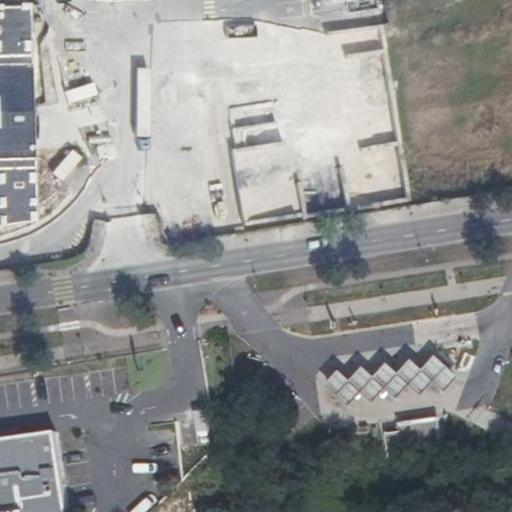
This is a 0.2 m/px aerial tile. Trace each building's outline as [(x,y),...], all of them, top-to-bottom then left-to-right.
[(310,0),(312,17),(373,11),(371,0),(310,0)] [(0,227),(32,223),(26,5),(0,6),(0,227)] [(64,182),(79,156),(67,149),(52,175),(64,182)] [(352,384),(341,374),(328,387),(350,408),(364,395),(376,406),(389,391),(400,401),(411,388),(423,398),(436,384),(448,394),(461,380),(437,359),(424,373),(413,363),(401,377),(389,367),(376,380),(365,370),(352,384)] [(390,454),(405,454),(443,453),(438,417),(402,422),(403,428),(387,430),(390,454)] [(66,511),(54,429),(0,437),(0,511),(66,511)]
